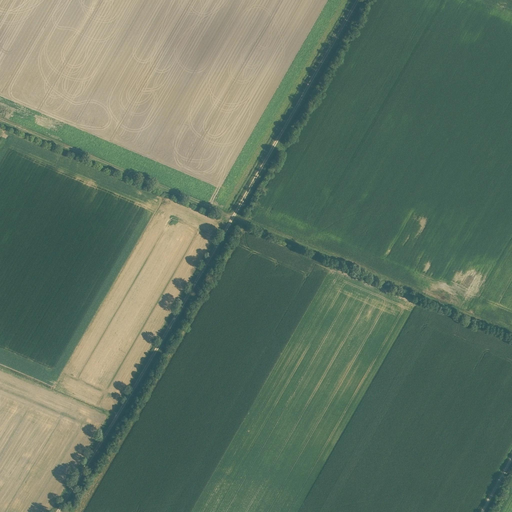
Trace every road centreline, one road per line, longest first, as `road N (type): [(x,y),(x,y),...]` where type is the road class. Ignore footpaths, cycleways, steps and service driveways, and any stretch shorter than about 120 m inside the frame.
road 1 (track): [(358,0),(58,511)]
road 2 (track): [(233,217),(0,118)]
